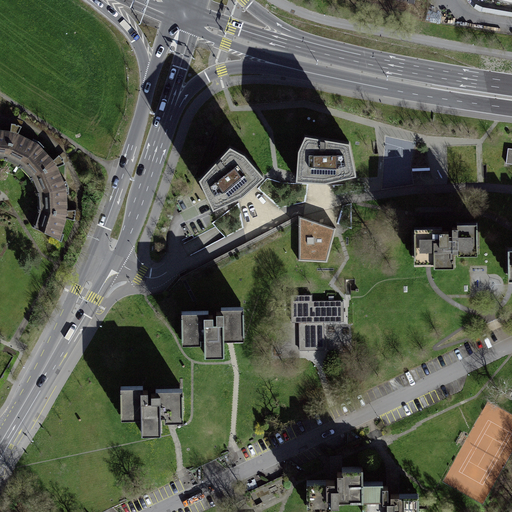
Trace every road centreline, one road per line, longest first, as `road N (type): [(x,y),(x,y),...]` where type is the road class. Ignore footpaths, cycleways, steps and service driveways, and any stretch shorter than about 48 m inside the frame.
road 1 (residential): [(159,511),(511,345)]
road 2 (primary): [(511,88),(303,48),(196,11)]
road 3 (primary): [(511,80),(314,39),(245,0)]
road 4 (primary): [(164,125),(206,75),(239,67),(413,93)]
road 5 (primary): [(150,82),(97,255),(62,333)]
road 6 (primary): [(62,333),(115,264),(164,125)]
road 7 (primary): [(191,26),(269,57),(413,93)]
road 8 (primary): [(62,333),(0,444)]
